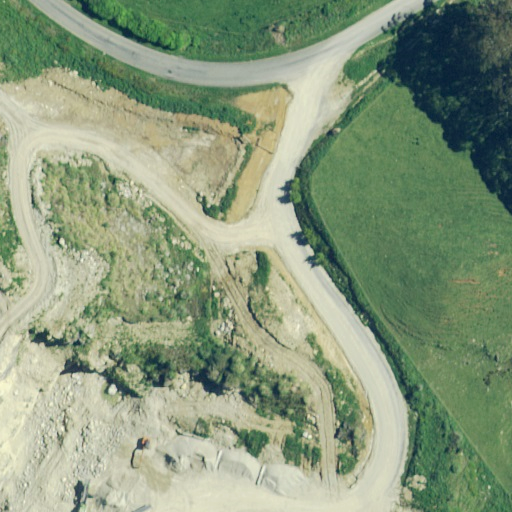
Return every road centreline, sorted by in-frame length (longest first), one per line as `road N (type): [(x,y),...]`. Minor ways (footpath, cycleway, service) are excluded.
road 1 (track): [(364,511),(405,448),(404,375),(344,282),(290,231),(274,196),(294,145),(415,52),(445,0)]
road 2 (unclassified): [(65,0),(119,51),(202,73),(315,63),(418,0)]
